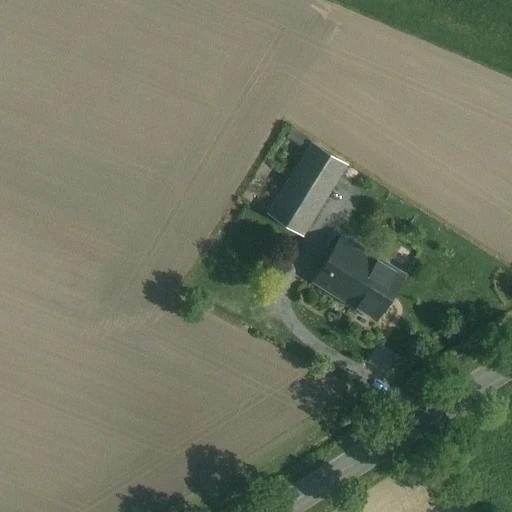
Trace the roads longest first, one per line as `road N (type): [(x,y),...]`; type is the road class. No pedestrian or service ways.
road 1 (track): [(279,319),(247,319),(0,193)]
road 2 (primary): [(511,361),(273,511)]
